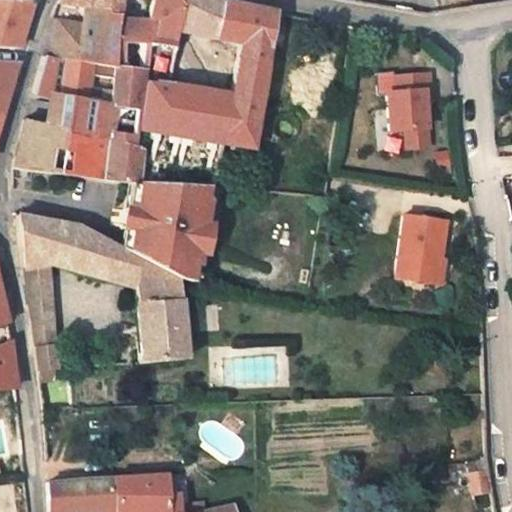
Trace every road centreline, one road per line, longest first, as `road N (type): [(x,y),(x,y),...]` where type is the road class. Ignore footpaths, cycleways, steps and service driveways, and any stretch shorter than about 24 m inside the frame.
road 1 (residential): [(457,19),(487,232),(511,510)]
road 2 (residential): [(24,511),(0,301)]
road 3 (residential): [(457,19),(326,0)]
